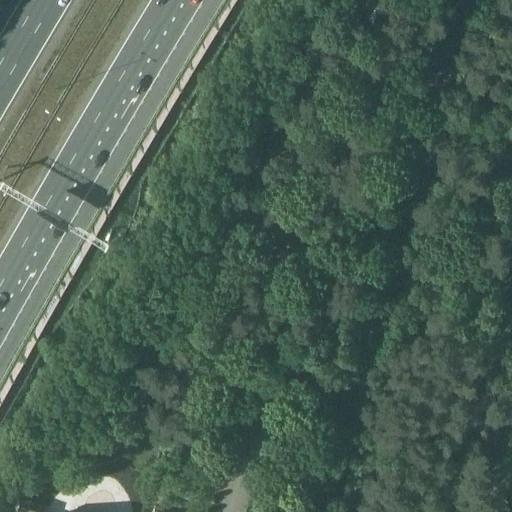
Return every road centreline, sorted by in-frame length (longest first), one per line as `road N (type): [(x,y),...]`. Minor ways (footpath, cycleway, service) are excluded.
road 1 (motorway): [(0,300),(176,0)]
road 2 (unclassified): [(394,269),(468,0)]
road 3 (unclassified): [(325,511),(394,269)]
